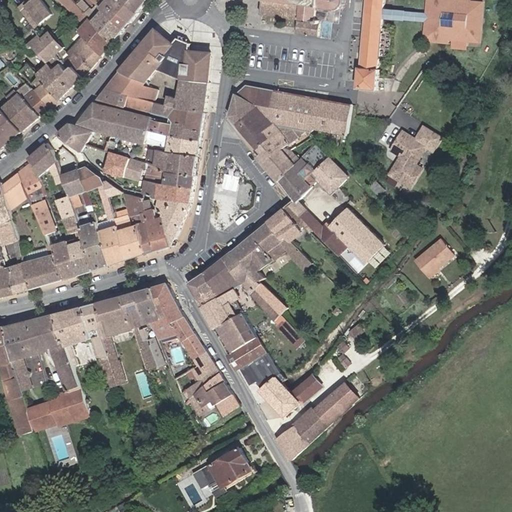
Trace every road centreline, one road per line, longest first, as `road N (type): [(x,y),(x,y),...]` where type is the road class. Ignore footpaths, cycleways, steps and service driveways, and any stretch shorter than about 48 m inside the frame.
road 1 (secondary): [(0,172),(64,119),(150,19),(179,5)]
road 2 (residential): [(169,271),(286,465)]
road 3 (residential): [(199,232),(225,238),(275,196),(217,124)]
road 4 (tertiary): [(169,271),(0,310)]
road 5 (tertiary): [(203,5),(220,22),(228,49),(217,124)]
